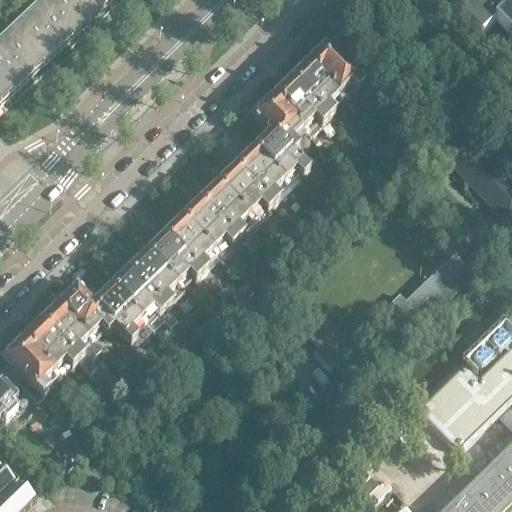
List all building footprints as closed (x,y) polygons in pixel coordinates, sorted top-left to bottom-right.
[(43,72),(89,28),(62,0),(51,0),(11,39),(43,72)] [(62,0),(89,28),(119,0),(62,0)] [(119,0),(89,28),(92,31),(124,0),(119,0)] [(511,0),(444,0),(481,38),(494,26),(511,44),(511,0)] [(89,28),(43,72),(45,75),(92,31),(89,28)] [(0,113),(43,72),(11,39),(0,49),(0,113)] [(363,91),(332,59),(327,53),(328,52),(327,51),(307,69),(342,105),(353,95),(356,98),(363,91)] [(342,105),(307,69),(290,87),(327,126),(334,119),(331,116),(342,105)] [(43,72),(0,113),(0,118),(45,75),(43,72)] [(327,126),(290,87),(272,104),(307,140),(318,129),(320,132),(327,126)] [(307,140),(272,104),(253,123),(254,123),(255,123),(271,139),(292,160),(299,153),(296,151),(307,140)] [(309,177),(292,160),(271,139),(253,156),(288,192),(299,181),(301,184),(309,177)] [(511,190),(493,170),(494,168),(493,167),(491,169),(471,147),(463,155),(461,157),(448,169),(494,218),(505,229),(511,222),(511,190)] [(382,170),(394,158),(387,150),(375,162),(382,170)] [(288,192),(253,156),(235,173),(273,212),(280,205),(277,202),(288,192)] [(273,212),(235,173),(217,190),(252,226),(263,216),(266,219),(273,212)] [(358,193),(370,182),(362,174),(351,185),(358,193)] [(347,204),(358,193),(351,185),(339,196),(347,204)] [(252,226),(217,190),(200,208),(237,246),(244,240),(241,237),(252,226)] [(237,246),(200,208),(182,225),(216,261),(227,250),(230,253),(237,246)] [(216,261),(182,225),(164,242),(201,281),(208,274),(205,272),(216,261)] [(201,281),(164,242),(146,260),(181,296),(192,285),(194,288),(201,281)] [(295,255),(287,247),(279,254),(287,262),(295,255)] [(287,262),(279,254),(271,262),(279,270),(287,262)] [(397,355),(474,280),(472,278),(453,259),(405,306),(399,300),(388,311),(394,317),(377,334),(389,347),(388,348),(390,350),(391,349),(397,355)] [(181,296),(146,260),(128,277),(166,316),(173,309),(170,306),(181,296)] [(166,316),(128,277),(110,294),(145,330),(156,320),(159,322),(166,316)] [(251,297),(263,286),(255,278),(243,289),(251,297)] [(239,308),(251,297),(243,289),(232,300),(239,308)] [(114,333),(92,311),(93,311),(76,294),(58,312),(92,348),(103,337),(106,340),(113,333),(114,333)] [(110,294),(93,311),(92,311),(114,333),(113,333),(130,351),(137,344),(134,341),(145,330),(110,294)] [(353,353),(336,335),(314,312),(313,311),(296,328),(297,329),(297,328),(319,352),(313,357),(330,375),(336,369),(358,392),(359,393),(376,376),(375,376),(355,355),(353,353)] [(92,348),(58,312),(40,329),(77,368),(84,361),(81,358),(92,348)] [(223,324),(216,316),(208,324),(216,332),(223,324)] [(511,321),(503,330),(511,339),(511,321)] [(204,343),(216,332),(208,324),(196,335),(204,343)] [(77,368),(40,329),(22,346),(57,382),(68,372),(70,375),(77,368)] [(57,382),(22,346),(4,363),(3,365),(4,365),(5,365),(7,367),(23,383),(42,403),(49,396),(46,393),(57,382)] [(467,370),(422,414),(460,453),(511,401),(511,352),(481,384),(467,370)] [(168,378),(179,367),(172,359),(160,370),(168,378)] [(199,405),(221,384),(206,368),(201,362),(184,377),(195,389),(189,394),(199,405)] [(23,383),(7,367),(0,373),(0,378),(13,392),(23,383)] [(0,378),(0,393),(9,403),(16,395),(13,392),(0,378)] [(144,401),(156,390),(148,382),(136,393),(144,401)] [(0,393),(0,413),(10,404),(9,403),(0,393)] [(144,401),(136,393),(128,401),(136,409),(144,401)] [(176,401),(171,405),(178,412),(182,408),(176,401)] [(167,403),(149,420),(164,435),(181,418),(167,403)] [(117,427),(109,420),(101,427),(109,435),(117,427)] [(154,433),(146,440),(150,444),(158,438),(154,433)] [(511,456),(454,511),(503,511),(511,504),(511,456)] [(0,466),(0,502),(18,485),(0,466)] [(28,511),(44,497),(34,487),(8,511),(28,511)] [(234,511),(242,505),(228,490),(205,511),(234,511)]
